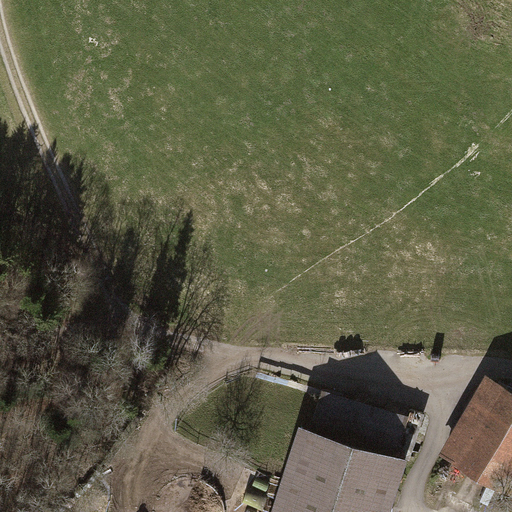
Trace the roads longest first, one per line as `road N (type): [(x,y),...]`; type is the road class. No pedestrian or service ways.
road 1 (track): [(466,364),(216,355)]
road 2 (track): [(88,253),(18,88),(0,22)]
road 3 (track): [(216,355),(157,432),(140,479),(142,511)]
road 4 (track): [(413,511),(466,364)]
road 5 (track): [(0,346),(142,329)]
